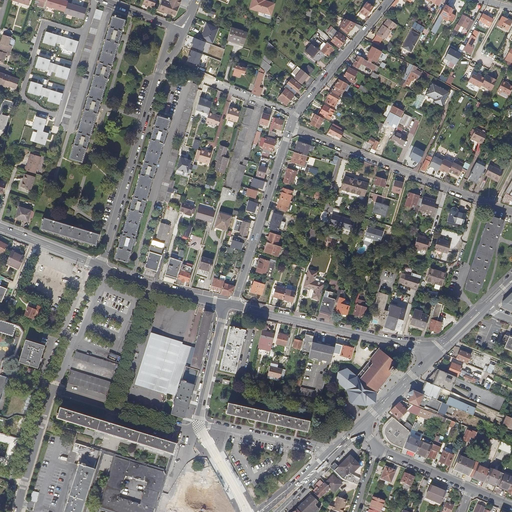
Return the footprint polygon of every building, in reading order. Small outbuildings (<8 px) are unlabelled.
[(47,0),(46,5),(65,11),(68,2),(68,1),(66,0),(47,0)] [(144,0),(143,5),(153,9),(157,0),(144,0)] [(165,13),(168,14),(175,17),(181,1),(179,0),(163,0),(159,12),(164,14),(165,13)] [(252,0),(250,8),(265,13),(272,15),(275,3),(265,0),(264,0),(252,0)] [(367,0),(359,11),(367,16),(374,6),(367,0)] [(432,14),(438,17),(444,6),(446,2),(443,0),(442,0),(438,8),(436,7),(432,14)] [(73,4),(68,2),(65,11),(65,12),(84,18),(87,8),(81,6),(82,5),(74,3),(73,4)] [(452,10),(444,6),(438,17),(435,23),(438,25),(441,21),(445,23),(447,21),(450,23),(453,17),(451,15),(452,14),(450,13),(452,10)] [(103,15),(95,12),(79,66),(86,68),(103,15)] [(480,21),(483,22),(490,26),(493,20),(483,15),(480,21)] [(69,159),(81,163),(126,21),(113,17),(69,159)] [(458,25),(456,24),(453,30),(457,33),(460,27),(463,29),(468,20),(462,17),(458,25)] [(508,20),(503,17),(499,24),(508,29),(511,23),(507,21),(508,20)] [(354,25),(355,23),(345,19),(340,26),(341,27),(348,32),(354,25)] [(395,29),(398,26),(388,19),(386,22),(385,22),(383,25),(384,26),(381,29),(380,28),(376,35),(381,38),(382,36),(383,38),(385,39),(391,30),(393,27),(395,29)] [(415,21),(412,26),(422,32),(425,27),(415,21)] [(213,42),(219,28),(208,24),(205,29),(207,30),(203,38),(213,42)] [(244,32),(231,28),(230,33),(228,40),(240,44),(244,32)] [(56,42),(61,43),(63,36),(54,34),(53,34),(50,33),(50,32),(46,31),(43,42),(55,45),(56,42)] [(411,31),(402,47),(411,52),(419,35),(411,31)] [(248,34),(244,32),(240,44),(244,45),(248,34)] [(338,32),(332,40),(340,46),(346,38),(338,32)] [(0,46),(11,50),(12,46),(9,44),(11,37),(3,34),(0,43),(0,46)] [(311,43),(317,48),(323,41),(314,34),(309,41),(311,43)] [(476,38),(471,35),(467,43),(465,47),(470,50),(471,47),(476,38)] [(71,38),(63,36),(61,43),(65,44),(64,48),(75,51),(79,41),(75,40),(74,40),(71,39),(71,38)] [(203,50),(206,41),(195,37),(192,46),(203,50)] [(327,41),(320,50),(328,57),(335,48),(327,41)] [(313,57),(319,49),(317,48),(311,43),(305,50),(313,57)] [(9,56),(11,50),(0,46),(0,60),(4,62),(6,54),(9,56)] [(371,53),(366,61),(373,65),(380,52),(372,47),(369,52),(371,53)] [(456,64),(461,53),(458,51),(457,52),(450,48),(444,58),(456,64)] [(191,49),(187,60),(198,65),(203,53),(191,49)] [(270,65),(272,61),(265,55),(260,67),(267,73),(272,67),(270,65)] [(38,56),(35,67),(47,70),(48,69),(52,71),(54,63),(50,62),(50,60),(47,59),(46,59),(43,58),(42,57),(38,56)] [(373,70),(376,66),(373,65),(366,61),(363,59),(359,56),(353,66),(358,69),(361,63),(373,70)] [(54,63),(52,71),(56,72),(55,75),(67,79),(70,68),(67,67),(66,68),(63,67),(62,66),(54,63)] [(244,68),(234,65),(231,74),(238,76),(239,72),(242,73),(244,68)] [(308,65),(304,71),(309,75),(314,70),(308,65)] [(301,69),(297,66),(292,73),(295,76),(301,69)] [(349,68),(344,78),(352,82),(358,73),(349,68)] [(309,75),(304,71),(301,69),(295,76),(294,78),(302,84),(305,80),(306,79),(308,80),(310,77),(309,75)] [(409,86),(415,74),(413,73),(409,71),(405,81),(403,84),(409,86)] [(263,73),(259,72),(252,92),(260,96),(262,87),(261,87),(261,85),(260,84),(263,73)] [(20,79),(13,76),(8,74),(3,86),(8,88),(9,86),(16,89),(20,79)] [(468,81),(480,87),(481,85),(485,78),(481,76),(477,74),(476,77),(472,75),(468,81)] [(497,80),(487,75),(485,78),(481,85),(491,90),(497,80)] [(82,79),(75,77),(59,131),(65,133),(82,79)] [(292,78),(284,87),(286,89),(294,95),(301,86),(292,78)] [(334,87),(333,89),(342,94),(347,84),(340,80),(336,88),(334,87)] [(40,94),(45,95),(47,88),(42,87),(43,84),(39,83),(38,84),(35,83),(35,82),(31,81),(28,91),(40,95),(40,94)] [(176,136),(183,138),(199,84),(193,82),(176,136)] [(449,91),(433,82),(427,93),(436,98),(435,100),(443,104),(449,91)] [(509,97),(511,90),(511,88),(508,86),(505,85),(506,84),(502,82),(497,92),(509,97)] [(374,91),(361,85),(359,88),(358,89),(371,96),(374,91)] [(55,91),(47,88),(45,95),(49,97),(48,100),(60,104),(63,93),(59,92),(58,92),(55,92),(55,91)] [(293,101),(296,97),(294,95),(286,89),(279,97),(287,104),(291,99),(293,101)] [(335,107),(342,94),(333,89),(326,102),(335,107)] [(4,99),(4,101),(2,108),(4,108),(11,110),(14,102),(4,99)] [(200,99),(196,110),(209,114),(209,112),(212,103),(208,101),(204,100),(200,99)] [(383,115),(387,117),(389,112),(389,111),(392,107),(388,105),(383,115)] [(234,108),(229,106),(226,117),(238,120),(241,110),(237,109),(234,108)] [(330,119),(334,110),(326,106),(321,114),(330,119)] [(403,112),(392,106),(392,107),(389,111),(400,117),(403,113),(403,112)] [(254,109),(247,107),(232,156),(239,158),(254,109)] [(214,124),(219,125),(222,117),(214,114),(214,113),(209,112),(209,114),(207,119),(206,123),(214,125),(214,124)] [(260,119),(268,122),(270,115),(263,112),(260,119)] [(393,124),(396,126),(400,118),(389,112),(387,117),(386,118),(389,120),(386,126),(389,127),(389,126),(391,127),(393,124)] [(120,232),(119,237),(121,237),(119,241),(115,258),(128,262),(133,244),(135,245),(137,237),(135,237),(171,117),(170,117),(170,115),(168,114),(167,116),(157,113),(122,233),(120,232)] [(319,129),(324,119),(316,114),(311,125),(319,129)] [(404,125),(409,116),(404,114),(400,123),(404,125)] [(1,116),(0,115),(0,128),(5,130),(9,118),(1,116)] [(36,116),(32,127),(38,129),(43,131),(44,127),(44,126),(45,123),(47,119),(36,116)] [(273,128),(281,130),(284,121),(276,119),(273,128)] [(379,123),(374,132),(378,134),(383,125),(379,123)] [(342,128),(333,124),(328,133),(332,135),(332,134),(340,139),(343,133),(340,131),(342,128)] [(43,131),(38,129),(34,141),(45,144),(46,140),(47,136),(49,132),(43,131)] [(487,134),(475,129),(471,138),(476,141),(476,140),(482,143),(487,134)] [(402,144),(404,144),(407,137),(395,131),(391,138),(399,142),(399,144),(402,145),(402,144)] [(261,157),(262,157),(267,158),(270,151),(272,151),(275,140),(265,137),(262,148),(264,149),(261,157)] [(297,142),(294,153),(305,156),(306,151),(311,152),(312,151),(313,147),(297,142)] [(228,147),(221,145),(216,159),(219,160),(217,164),(226,166),(229,158),(225,156),(228,147)] [(419,162),(424,151),(414,146),(409,156),(415,159),(415,160),(419,162)] [(156,202),(163,204),(165,200),(167,191),(175,165),(180,150),(173,148),(156,202)] [(208,152),(201,150),(198,161),(209,164),(212,152),(208,151),(208,152)] [(304,161),(306,156),(305,156),(294,153),(291,163),(299,165),(299,166),(305,168),(307,162),(304,161)] [(26,166),(25,170),(36,173),(41,157),(31,154),(27,166),(26,166)] [(330,161),(329,164),(336,166),(339,157),(335,155),(333,162),(330,161)] [(433,169),(437,171),(438,169),(443,160),(434,155),(431,161),(429,165),(432,167),(433,166),(434,167),(434,168),(433,169)] [(185,158),(181,157),(177,169),(188,172),(192,160),(188,159),(188,158),(185,158)] [(264,178),(269,159),(267,158),(262,157),(256,175),(264,178)] [(422,168),(426,170),(429,165),(431,161),(427,158),(422,168)] [(448,170),(452,163),(444,158),(443,160),(438,169),(441,170),(442,169),(444,171),(448,172),(448,170)] [(234,182),(241,184),(248,161),(245,160),(243,165),(240,164),(234,182)] [(461,169),(466,171),(470,163),(465,161),(464,163),(459,160),(459,162),(457,161),(456,162),(453,161),(452,163),(448,170),(458,175),(461,169)] [(469,177),(477,181),(485,166),(476,162),(469,177)] [(484,175),(498,182),(503,172),(490,165),(484,175)] [(287,170),(283,183),(292,186),(296,172),(287,170)] [(21,187),(31,190),(35,177),(25,174),(21,187)] [(340,187),(354,191),(357,179),(344,175),(340,187)] [(384,187),(386,180),(375,177),(373,184),(384,187)] [(251,186),(262,189),(265,181),(253,178),(251,186)] [(357,179),(354,191),(363,194),(367,182),(357,179)] [(394,180),(391,191),(399,194),(403,182),(399,181),(399,182),(397,182),(397,181),(394,180)] [(246,195),(255,199),(258,191),(248,188),(246,195)] [(283,189),(280,198),(289,201),(292,192),(283,189)] [(415,211),(418,212),(418,210),(422,196),(409,192),(405,205),(410,206),(411,203),(417,205),(415,211)] [(436,201),(422,196),(418,210),(423,212),(422,216),(430,218),(430,220),(434,221),(438,209),(434,207),(434,205),(436,201)] [(289,211),(292,202),(289,201),(280,198),(277,208),(287,211),(287,210),(289,211)] [(246,210),(255,213),(258,203),(249,200),(246,210)] [(194,206),(182,202),(180,210),(186,212),(185,214),(191,216),(194,206)] [(372,213),(385,217),(388,206),(375,202),(372,213)] [(463,220),(466,210),(457,207),(457,206),(457,205),(456,204),(455,204),(453,204),(452,205),(452,206),(449,216),(463,220)] [(31,209),(19,205),(16,216),(28,220),(31,209)] [(196,217),(212,222),(216,212),(199,207),(196,217)] [(224,230),(227,231),(232,217),(219,213),(215,227),(224,230)] [(273,213),(269,226),(278,229),(282,216),(273,213)] [(329,223),(351,230),(354,220),(332,214),(329,223)] [(101,235),(45,217),(42,229),(97,246),(101,235)] [(485,217),(464,289),(477,293),(499,221),(485,217)] [(249,222),(237,218),(233,229),(240,231),(238,237),(247,240),(248,235),(247,235),(248,231),(247,230),(249,222)] [(156,240),(153,239),(151,245),(145,267),(157,271),(163,254),(162,254),(171,224),(162,222),(156,240)] [(367,227),(364,237),(380,241),(383,232),(367,227)] [(269,234),(266,243),(275,245),(278,236),(269,234)] [(422,237),(417,236),(413,248),(421,251),(422,249),(426,250),(429,240),(422,238),(422,237)] [(450,242),(437,238),(434,248),(447,252),(450,242)] [(242,249),(244,241),(232,239),(230,246),(242,249)] [(8,244),(0,240),(0,250),(4,252),(8,244)] [(278,257),(281,247),(275,245),(266,243),(263,252),(269,254),(278,257)] [(177,259),(170,256),(165,274),(177,277),(179,271),(186,250),(181,249),(177,259)] [(25,257),(13,252),(8,265),(20,270),(25,257)] [(213,260),(202,256),(197,273),(208,277),(213,260)] [(275,265),(260,260),(255,273),(265,276),(264,277),(270,279),(275,265)] [(189,281),(193,268),(189,267),(188,270),(187,270),(186,271),(185,272),(182,271),(179,278),(189,281)] [(446,273),(431,268),(427,280),(443,285),(446,273)] [(315,280),(316,274),(317,271),(309,269),(304,286),(314,288),(311,297),(320,300),(325,283),(315,280)] [(227,271),(226,276),(224,280),(223,285),(220,293),(228,295),(234,292),(235,286),(228,284),(229,281),(231,281),(233,273),(227,271)] [(221,285),(223,285),(224,280),(226,276),(215,273),(213,277),(210,287),(220,290),(221,285)] [(412,287),(418,288),(422,275),(415,273),(414,276),(403,273),(401,281),(404,282),(403,284),(412,287)] [(265,285),(254,282),(251,292),(262,295),(265,285)] [(282,299),(285,289),(275,286),(272,296),(282,299)] [(295,292),(286,289),(283,299),(292,302),(295,292)] [(332,309),(333,309),(334,303),(337,304),(338,301),(331,299),(333,293),(325,291),(319,311),(330,315),(332,309)] [(371,323),(384,326),(388,311),(384,310),(388,296),(378,293),(374,308),(377,309),(376,314),(372,313),(370,322),(371,323)] [(511,293),(503,302),(500,305),(509,309),(511,302),(511,293)] [(339,305),(337,304),(335,310),(336,310),(336,311),(347,314),(350,306),(344,304),(345,299),(341,298),(339,305)] [(442,303),(436,301),(428,329),(439,332),(443,322),(437,320),(442,303)] [(158,302),(152,317),(160,320),(163,313),(161,312),(165,305),(158,302)] [(365,307),(355,305),(352,314),(362,317),(365,307)] [(407,310),(390,305),(388,311),(384,326),(394,330),(394,329),(400,330),(407,310)] [(38,307),(38,308),(37,311),(34,310),(29,307),(26,315),(33,319),(35,316),(40,318),(44,309),(38,307)] [(213,312),(204,310),(192,360),(201,362),(213,312)] [(422,314),(415,312),(410,326),(423,331),(427,319),(421,316),(422,314)] [(151,327),(167,331),(169,324),(153,319),(151,327)] [(0,332),(13,336),(15,328),(16,325),(0,320),(0,332)] [(16,325),(15,328),(18,329),(21,333),(14,354),(1,362),(0,363),(0,366),(2,367),(3,364),(16,356),(24,332),(20,326),(16,325)] [(231,327),(220,370),(236,373),(239,360),(246,330),(231,327)] [(266,331),(263,330),(258,348),(271,351),(271,350),(276,333),(266,331)] [(303,345),(311,347),(314,336),(315,332),(307,330),(303,345)] [(176,396),(186,365),(191,367),(191,363),(187,362),(192,347),(183,344),(184,342),(152,332),(136,384),(168,394),(168,393),(176,396)] [(277,344),(286,347),(288,336),(279,334),(277,344)] [(309,354),(331,360),(331,359),(333,352),(336,344),(331,342),(331,341),(314,336),(311,347),(309,354)] [(19,362),(37,368),(44,346),(25,340),(19,362)] [(294,347),(301,349),(302,342),(296,340),(294,347)] [(353,348),(343,345),(336,343),(336,344),(333,352),(340,354),(340,355),(351,357),(353,348)] [(357,375),(354,372),(348,390),(348,394),(353,398),(357,398),(361,401),(389,369),(393,373),(396,369),(393,366),(396,362),(380,348),(357,375)] [(471,354),(461,350),(458,358),(468,363),(471,354)] [(74,358),(117,372),(119,365),(76,352),(74,358)] [(453,362),(448,373),(457,377),(462,366),(453,362)] [(186,365),(176,396),(174,402),(177,403),(173,415),(186,419),(199,369),(191,367),(186,365)] [(283,369),(271,366),(268,376),(281,379),(283,369)] [(335,379),(348,390),(354,372),(347,366),(335,379)] [(316,388),(323,390),(328,370),(322,368),(316,388)] [(114,383),(70,370),(67,382),(110,396),(114,383)] [(451,391),(457,377),(448,373),(439,370),(437,374),(435,373),(428,380),(427,381),(442,387),(451,391)] [(466,375),(464,380),(475,385),(477,380),(472,378),(466,375)] [(436,399),(442,387),(427,381),(422,393),(436,399)] [(424,406),(437,412),(442,402),(436,399),(422,393),(411,388),(410,389),(407,398),(406,399),(410,401),(410,402),(410,403),(421,408),(422,407),(423,408),(424,406)] [(450,397),(447,404),(455,407),(473,415),(476,408),(450,397)] [(407,411),(418,416),(421,409),(409,404),(408,406),(403,400),(400,403),(399,403),(391,410),(392,412),(399,419),(407,411)] [(290,428),(304,431),(304,430),(308,430),(310,421),(228,403),(226,412),(230,413),(229,414),(243,417),(243,416),(250,418),(250,419),(263,422),(263,421),(271,422),(270,424),(284,427),(284,425),(291,427),(290,428)] [(56,417),(85,426),(171,453),(173,454),(176,443),(125,427),(60,407),(56,417)] [(421,409),(418,416),(429,421),(430,419),(433,412),(423,408),(422,407),(421,408),(421,409)] [(433,412),(430,419),(442,424),(445,417),(433,412)] [(511,427),(511,417),(507,415),(503,424),(511,427)] [(395,445),(403,449),(404,447),(409,436),(410,432),(413,428),(407,423),(404,427),(394,418),(390,423),(388,425),(386,427),(386,431),(386,434),(387,437),(389,441),(391,443),(395,445)] [(475,439),(487,444),(490,436),(479,432),(478,433),(468,428),(464,439),(468,441),(470,435),(476,438),(475,439)] [(18,438),(0,433),(0,464),(10,468),(18,438)] [(404,447),(415,452),(418,446),(420,442),(420,441),(409,436),(404,447)] [(441,438),(437,436),(432,448),(428,456),(435,459),(435,458),(436,459),(442,447),(438,446),(441,438)] [(499,449),(510,454),(511,449),(511,445),(502,441),(499,449)] [(415,453),(427,459),(428,456),(432,448),(420,442),(418,446),(415,452),(415,453)] [(80,511),(99,453),(99,451),(95,450),(75,444),(72,451),(80,454),(79,457),(81,458),(73,483),(63,511),(80,511)] [(440,461),(449,465),(453,454),(452,454),(454,450),(446,446),(440,461)] [(136,461),(100,450),(99,451),(99,453),(101,454),(83,511),(86,511),(104,455),(113,458),(96,511),(98,511),(100,508),(115,458),(166,473),(161,488),(160,491),(157,500),(156,505),(155,509),(153,511),(156,511),(160,501),(169,472),(166,471),(136,461)] [(171,453),(166,471),(169,472),(174,454),(173,454),(171,453)] [(467,477),(472,479),(472,478),(478,465),(466,460),(467,458),(464,456),(463,459),(457,456),(451,470),(454,471),(460,474),(467,477)] [(125,476),(147,483),(161,488),(166,473),(115,458),(100,508),(114,511),(153,511),(155,509),(140,504),(119,498),(125,476)] [(338,467),(334,464),(332,466),(330,468),(342,480),(349,482),(357,485),(358,481),(345,476),(344,475),(348,472),(350,474),(356,469),(356,463),(351,458),(346,460),(338,467)] [(484,460),(481,459),(478,465),(472,478),(475,479),(484,482),(489,470),(481,467),(484,460)] [(386,467),(380,480),(391,484),(396,471),(386,467)] [(484,482),(496,488),(502,473),(490,468),(489,470),(484,482)] [(511,481),(511,477),(502,473),(496,488),(498,489),(499,487),(508,491),(511,484),(511,481)] [(413,478),(404,474),(400,483),(408,487),(410,482),(411,483),(413,478)] [(325,484),(324,483),(322,485),(313,493),(318,499),(329,489),(333,492),(341,485),(332,476),(332,477),(325,484)] [(446,491),(431,485),(425,499),(440,505),(446,491)] [(146,486),(141,501),(156,505),(157,500),(160,491),(146,486)] [(33,490),(31,500),(37,502),(40,492),(33,490)] [(298,508),(297,510),(299,511),(317,511),(319,510),(315,506),(318,502),(311,496),(308,499),(305,502),(302,505),(298,508)] [(333,505),(331,510),(337,511),(342,511),(343,509),(342,508),(345,500),(336,497),(333,505)] [(373,497),(369,507),(380,511),(382,511),(388,511),(389,509),(381,507),(383,501),(373,497)] [(141,501),(140,504),(155,509),(156,505),(141,501)] [(449,511),(452,506),(446,503),(441,511),(449,511)]
